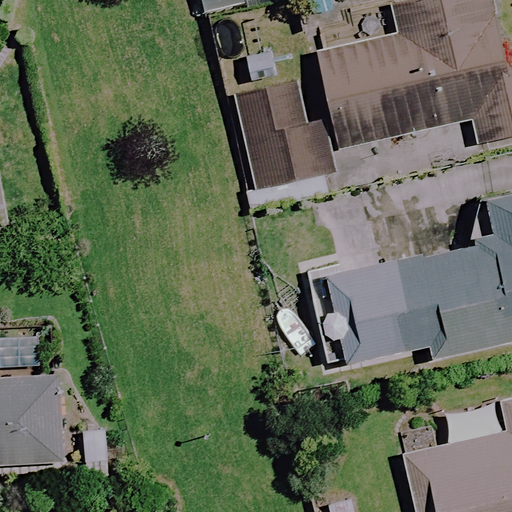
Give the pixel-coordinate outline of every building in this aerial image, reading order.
[(195,0),(198,16),(241,7),(239,0),(195,0)] [(511,53),(499,57),(483,0),(419,0),(304,31),(340,165),(468,131),(473,147),(511,136),(511,53)] [(313,125),(301,79),(232,97),(256,192),(326,173),(313,125)] [(484,246),(365,273),(383,354),(422,346),(426,363),(511,343),(511,194),(475,203),(484,246)] [(0,383),(0,470),(56,468),(51,381),(0,383)] [(500,435),(402,458),(415,511),(511,511),(511,400),(493,405),(500,435)]
